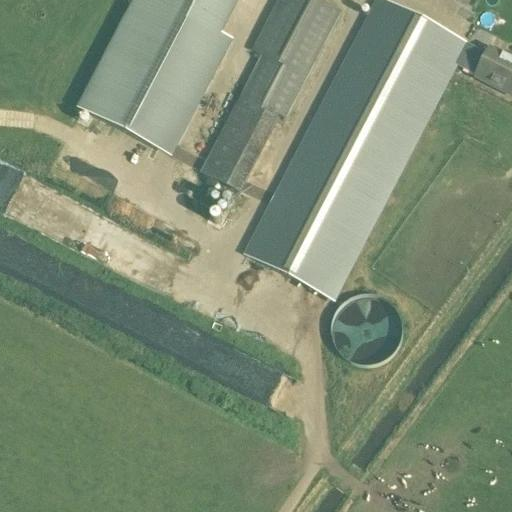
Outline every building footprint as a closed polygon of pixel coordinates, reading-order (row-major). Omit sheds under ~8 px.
[(173,160),(234,44),(219,36),(237,0),(135,0),(77,109),(173,160)] [(283,126),(341,14),(313,0),(282,0),(255,53),(264,58),(203,175),(241,194),(277,124),(283,126)] [(477,76),(476,78),(511,97),(511,61),(491,51),(487,58),(467,48),(468,47),(379,1),(270,210),(244,258),(335,305),(359,256),(458,66),(477,76)] [(83,153),(66,160),(70,171),(87,164),(83,153)] [(184,169),(179,182),(201,191),(207,178),(184,169)] [(134,240),(98,225),(87,253),(122,268),(134,240)] [(405,333),(404,326),(402,319),(398,313),(394,308),(388,303),(381,300),(375,299),(370,299),(362,300),(358,302),(352,305),(346,310),(342,316),(339,322),(338,328),(337,333),(338,340),(340,345),(344,352),(348,357),(353,361),(358,364),(366,366),(372,366),(376,366),(384,364),(391,360),(395,356),(399,351),(402,345),(404,340),(405,333)] [(295,391),(302,378),(254,355),(248,367),(295,391)]
